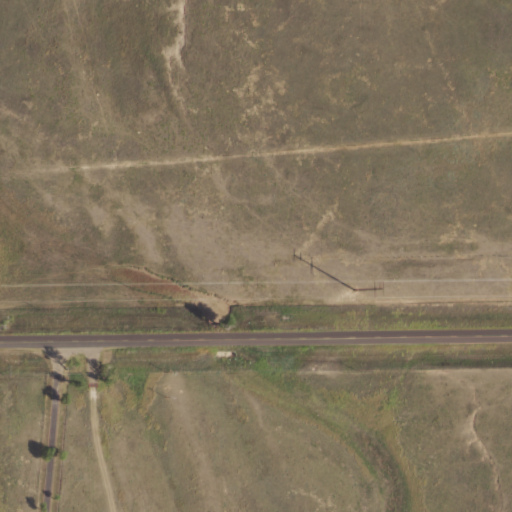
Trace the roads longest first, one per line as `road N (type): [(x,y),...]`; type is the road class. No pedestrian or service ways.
road 1 (tertiary): [(511,331),(0,338)]
road 2 (residential): [(67,338),(58,511)]
